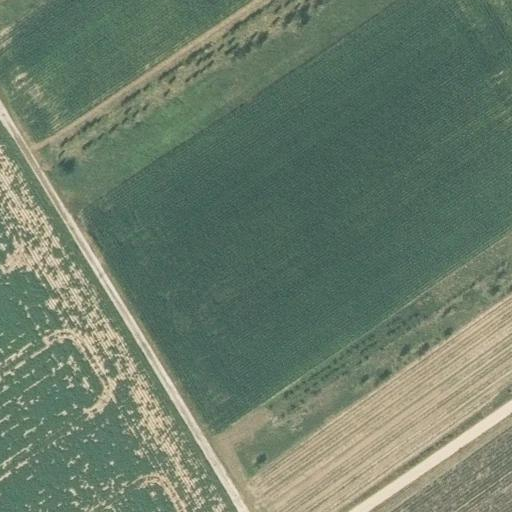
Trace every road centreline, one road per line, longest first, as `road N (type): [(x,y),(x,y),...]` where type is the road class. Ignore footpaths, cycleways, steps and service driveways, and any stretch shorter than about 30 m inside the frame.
road 1 (track): [(0,111),(243,511)]
road 2 (track): [(359,511),(511,405)]
